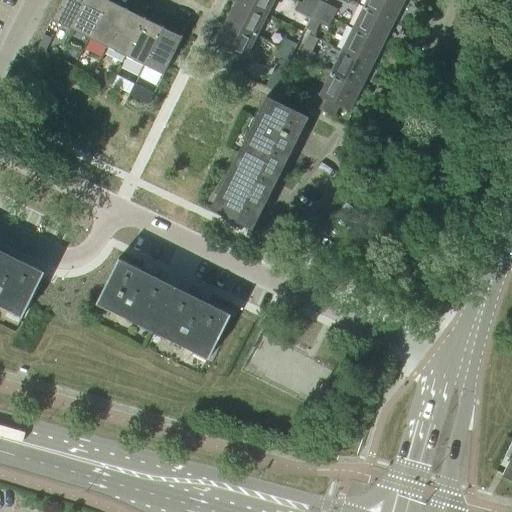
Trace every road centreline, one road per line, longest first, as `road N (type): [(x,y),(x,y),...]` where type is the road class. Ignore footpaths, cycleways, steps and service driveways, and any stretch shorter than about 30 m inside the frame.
road 1 (residential): [(285,280),(319,220),(375,161),(445,20),(440,0)]
road 2 (secondary): [(312,511),(0,422)]
road 3 (residential): [(285,280),(0,159)]
road 4 (secondary): [(0,453),(207,511)]
road 5 (residential): [(454,358),(285,280)]
road 6 (tertiary): [(408,511),(454,358)]
road 7 (tertiary): [(454,358),(511,235)]
